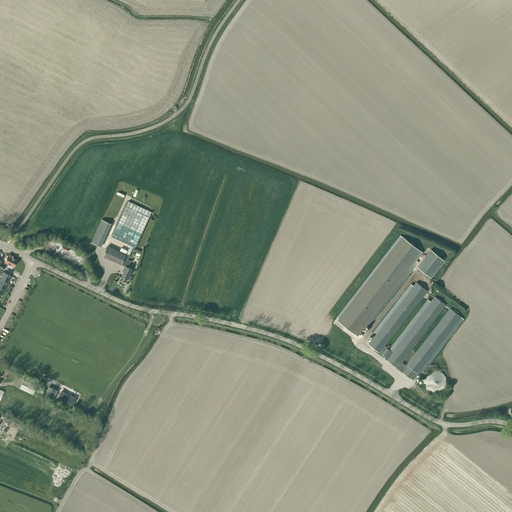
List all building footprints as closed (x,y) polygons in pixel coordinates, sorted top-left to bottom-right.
[(121,276),(128,279),(131,272),(130,272),(132,269),(128,267),(130,261),(127,259),(133,246),(135,247),(152,212),(128,201),(112,236),(130,245),(128,251),(126,255),(123,254),(125,250),(121,248),(119,252),(107,246),(103,256),(121,264),(124,266),(123,270),(124,270),(121,276)] [(90,242),(101,247),(111,223),(101,219),(90,242)] [(422,252),(400,235),(338,316),(340,318),(338,320),(357,335),(359,333),(361,335),(415,266),(412,264),(422,252)] [(417,266),(431,277),(445,260),(431,249),(417,266)] [(4,262),(13,267),(17,260),(12,257),(13,256),(8,254),(7,256),(6,255),(4,258),(6,258),(4,262)] [(3,272),(0,278),(0,279),(7,283),(11,276),(3,272)] [(384,346),(428,290),(413,278),(364,341),(386,357),(385,358),(412,380),(423,366),(429,370),(467,321),(450,308),(406,365),(401,362),(446,305),(431,293),(388,348),(384,346)] [(0,369),(0,374),(0,375),(5,377),(8,370),(4,368),(3,371),(0,369)] [(424,379),(423,382),(424,385),(425,388),(427,390),(429,392),(432,393),(435,393),(438,393),(441,392),(443,390),(445,387),(446,385),(446,382),(446,379),(445,376),(443,374),(441,372),(438,371),(435,370),(432,371),(429,372),(427,374),(425,376),(424,379)] [(19,388),(33,395),(38,385),(24,378),(19,388)] [(48,387),(45,393),(54,397),(57,391),(48,387)] [(58,398),(72,404),(75,398),(61,392),(58,398)]
